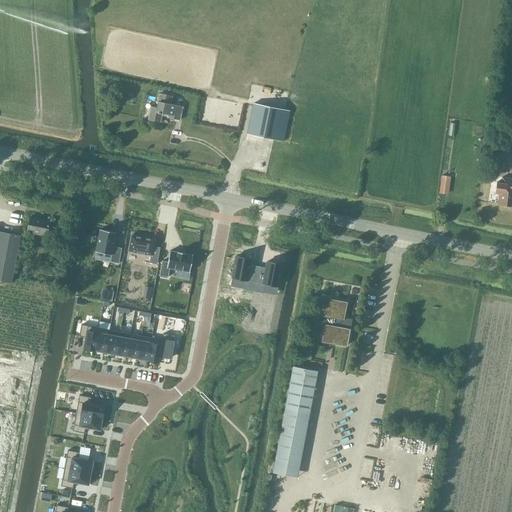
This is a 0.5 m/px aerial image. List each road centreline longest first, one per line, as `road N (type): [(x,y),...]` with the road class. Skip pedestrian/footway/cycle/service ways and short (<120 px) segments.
road 1 (tertiary): [(228,198),(511,256)]
road 2 (tertiary): [(0,151),(228,198)]
road 3 (residential): [(228,198),(197,365),(162,400)]
road 4 (residential): [(162,400),(124,446),(112,511)]
